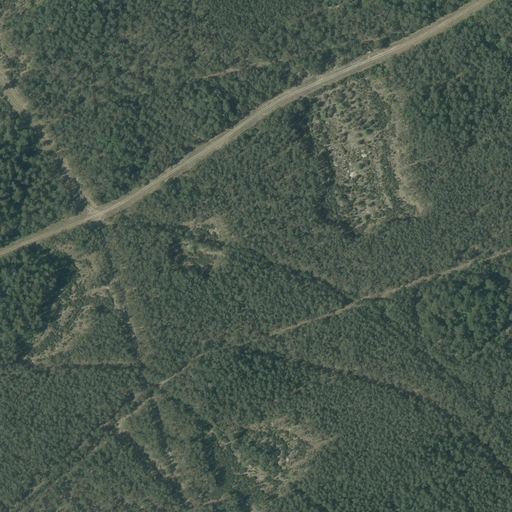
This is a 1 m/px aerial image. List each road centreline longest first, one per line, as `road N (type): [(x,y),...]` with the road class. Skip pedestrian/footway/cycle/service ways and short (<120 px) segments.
road 1 (track): [(511,434),(358,307),(198,356),(162,383),(145,384),(93,216),(0,78)]
road 2 (track): [(483,0),(284,97),(117,205),(0,254)]
